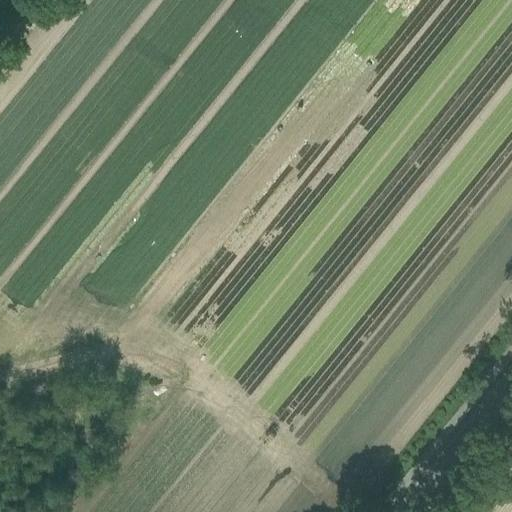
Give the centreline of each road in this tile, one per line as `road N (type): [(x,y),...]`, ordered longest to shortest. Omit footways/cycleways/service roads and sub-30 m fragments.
road 1 (track): [(0,364),(145,337),(216,373),(298,439)]
road 2 (tertiary): [(413,511),(511,388)]
